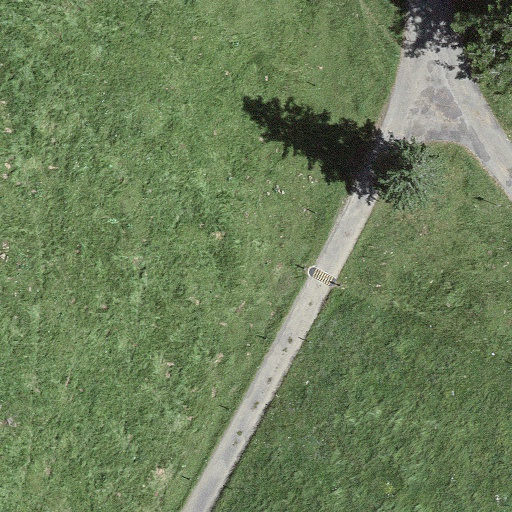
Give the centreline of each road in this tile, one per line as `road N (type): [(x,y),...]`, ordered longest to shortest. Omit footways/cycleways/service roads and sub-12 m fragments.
road 1 (track): [(425,0),(402,106),(364,201),(194,511)]
road 2 (track): [(429,0),(462,85),(511,173)]
